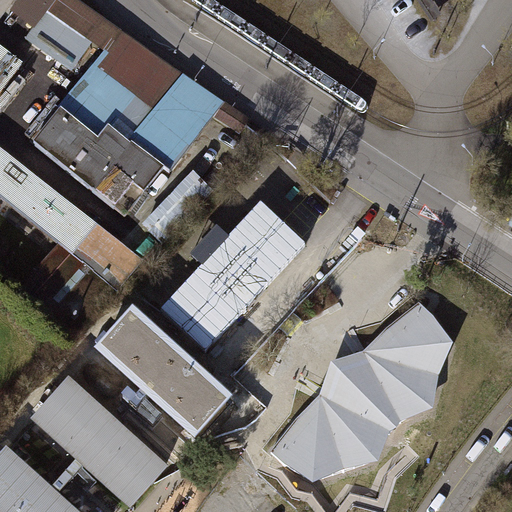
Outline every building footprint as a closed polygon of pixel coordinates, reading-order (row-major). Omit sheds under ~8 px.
[(429,0),(416,0),(436,29),(445,23),(429,0)] [(55,25),(42,15),(25,38),(37,48),(55,25)] [(68,34),(55,25),(37,48),(50,57),(68,34)] [(80,44),(68,34),(50,57),(63,67),(80,44)] [(0,87),(22,63),(0,43),(0,87)] [(93,46),(77,72),(87,77),(102,51),(93,46)] [(236,133),(245,120),(178,76),(166,94),(205,120),(208,115),(236,133)] [(53,115),(30,145),(82,186),(104,158),(113,165),(128,147),(105,128),(91,145),(53,115)] [(0,197),(121,290),(146,258),(0,146),(0,197)] [(212,163),(196,183),(209,194),(225,175),(212,163)] [(260,203),(160,309),(206,352),(306,245),(260,203)] [(74,292),(52,262),(38,272),(59,302),(74,292)] [(297,421),(272,453),(285,466),(313,480),(374,462),(390,434),(400,423),(429,408),(447,346),(433,319),(419,305),(388,330),(364,354),(371,367),(363,378),(348,395),(334,403),(321,396),(297,421)] [(100,351),(197,438),(227,405),(130,318),(100,351)] [(37,419),(133,506),(162,474),(66,387),(37,419)] [(0,461),(0,511),(64,511),(4,457),(0,461)]
